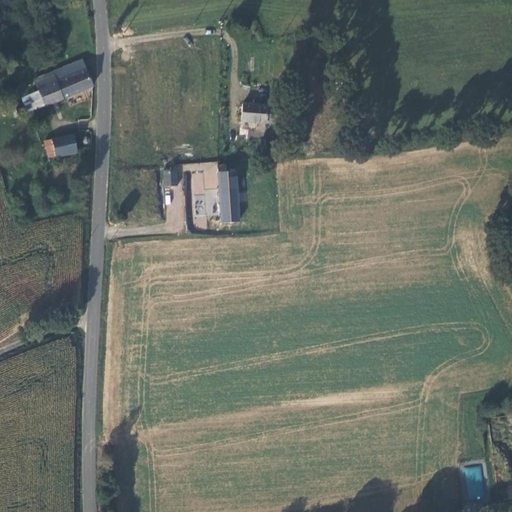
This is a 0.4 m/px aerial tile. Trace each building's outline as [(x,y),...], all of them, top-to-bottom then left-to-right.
[(71,73),(72,77),(78,90),(90,85),(81,61),(59,69),(61,76),(71,73)] [(31,108),(78,90),(72,77),(62,81),(61,76),(59,69),(33,80),(35,90),(27,95),(31,108)] [(267,124),(268,107),(241,106),(240,125),(267,127),(267,124)] [(275,125),(276,108),(268,107),(267,124),(275,125)] [(17,108),(11,110),(13,117),(19,116),(17,108)] [(52,137),(52,140),(52,150),(52,154),(76,155),(76,138),(52,137)] [(205,194),(204,188),(219,187),(216,161),(182,164),(183,182),(190,181),(191,195),(205,194)] [(227,165),(219,166),(221,224),(239,223),(236,170),(228,171),(227,165)] [(178,170),(163,170),(162,185),(177,185),(178,170)] [(206,215),(194,215),(193,228),(206,228),(206,215)] [(464,467),(468,500),(484,498),(480,465),(464,467)]
